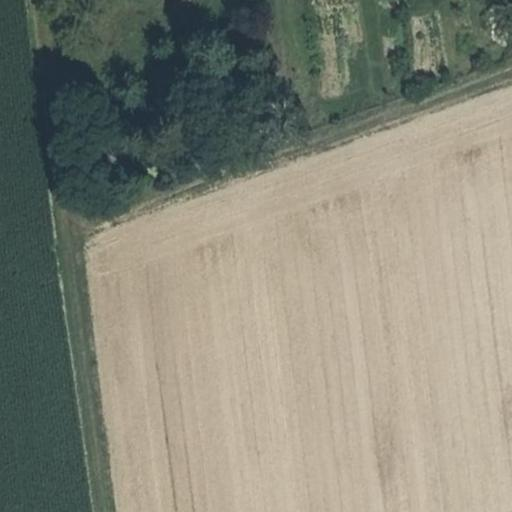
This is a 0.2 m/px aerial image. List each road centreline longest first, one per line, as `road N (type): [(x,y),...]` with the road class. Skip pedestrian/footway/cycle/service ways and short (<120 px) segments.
road 1 (track): [(42,0),(109,511)]
road 2 (track): [(72,236),(511,76)]
